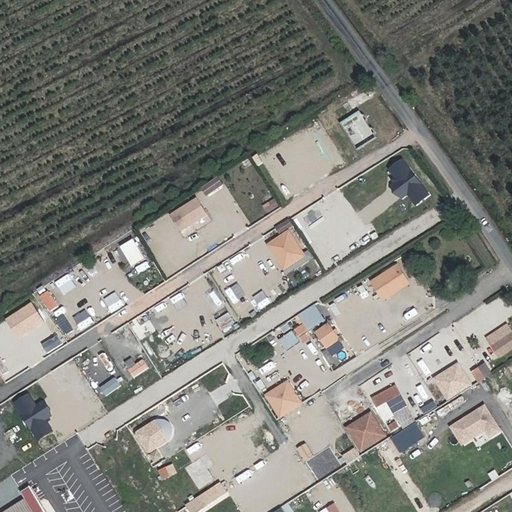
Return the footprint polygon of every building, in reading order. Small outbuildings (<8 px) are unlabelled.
[(405,156),(389,167),(397,177),(390,182),(403,198),(410,193),(417,204),(432,193),(405,156)] [(219,174),(203,187),(210,195),(226,182),(219,174)] [(200,196),(171,211),(184,235),(213,220),(200,196)] [(308,223),(324,213),(319,205),(303,215),(308,223)] [(292,227),(269,241),(285,269),(309,256),(292,227)] [(141,235),(137,238),(146,254),(150,252),(141,235)] [(123,243),(132,265),(146,259),(137,237),(123,243)] [(384,299),(413,281),(400,261),(371,279),(384,299)] [(51,288),(42,294),(51,309),(61,304),(51,288)] [(33,300),(7,317),(21,337),(47,319),(33,300)] [(330,320),(316,331),(329,347),(343,337),(330,320)] [(511,324),(510,321),(487,335),(500,357),(511,349),(511,324)] [(309,331),(304,325),(296,330),(300,337),(309,331)] [(318,346),(309,331),(300,337),(309,351),(318,346)] [(143,355),(129,364),(137,376),(151,366),(143,355)] [(479,382),(492,374),(486,365),(474,374),(479,382)] [(118,377),(103,384),(108,393),(123,386),(118,377)] [(291,378),(266,393),(281,417),(306,402),(291,378)] [(47,398),(38,403),(32,391),(16,400),(38,440),(56,430),(49,417),(56,413),(47,398)] [(412,414),(401,395),(379,408),(386,421),(395,416),(398,422),(412,414)] [(487,402),(451,424),(464,445),(488,431),(491,437),(504,430),(487,402)] [(351,423),(364,414),(359,407),(347,416),(351,423)] [(137,432),(149,452),(179,434),(167,414),(137,432)] [(357,447),(345,453),(349,461),(354,458),(352,455),(359,452),(357,447)] [(165,477),(179,472),(175,463),(161,469),(165,477)] [(187,504),(192,511),(201,511),(232,493),(223,480),(187,504)] [(23,490),(27,498),(1,511),(49,511),(33,484),(23,490)] [(320,511),(321,511),(344,511),(338,500),(320,511)]
